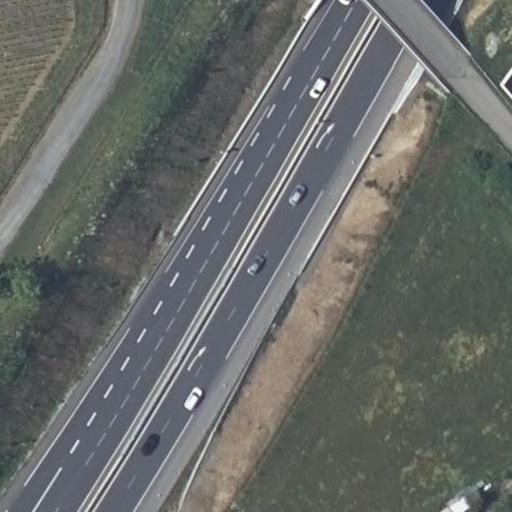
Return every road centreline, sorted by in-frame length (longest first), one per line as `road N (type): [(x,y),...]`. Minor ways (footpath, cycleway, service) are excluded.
road 1 (trunk): [(112,511),(413,0)]
road 2 (trunk): [(356,0),(91,457)]
road 3 (unclassified): [(387,0),(511,136)]
